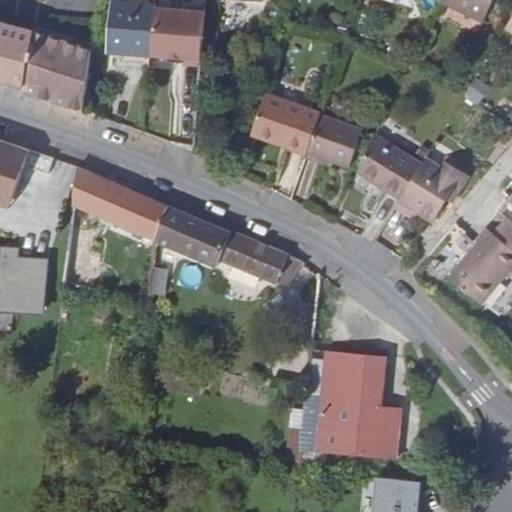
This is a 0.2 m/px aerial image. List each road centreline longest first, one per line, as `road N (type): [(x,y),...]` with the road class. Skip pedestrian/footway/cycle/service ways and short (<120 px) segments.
road 1 (residential): [(511,429),(408,310),(326,249),(0,119)]
road 2 (unknown): [(184,190),(188,65)]
